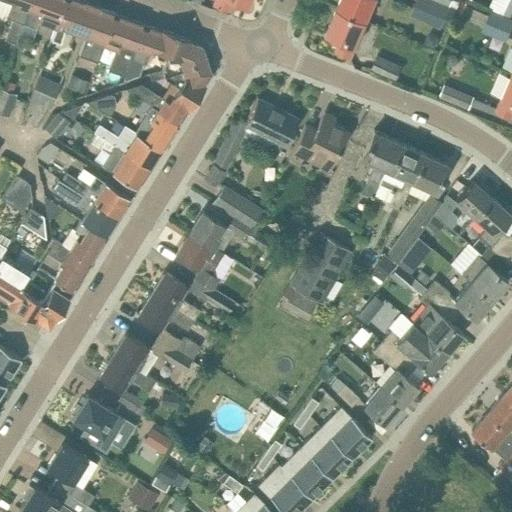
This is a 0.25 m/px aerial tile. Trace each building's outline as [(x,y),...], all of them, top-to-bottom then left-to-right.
[(19,35),(19,36),(33,0),(0,0),(11,3),(6,17),(13,19),(5,39),(16,43),(19,35)] [(40,21),(56,26),(60,15),(61,15),(66,0),(33,0),(19,36),(33,40),(40,21)] [(67,27),(88,35),(94,20),(82,15),(88,1),(86,0),(84,0),(84,1),(82,0),(66,0),(61,15),(60,15),(56,26),(51,39),(61,43),(67,27)] [(214,0),(213,4),(228,10),(232,0),(237,0),(248,4),(249,0),(214,0)] [(340,0),(338,7),(367,20),(375,0),(340,0)] [(511,0),(492,0),(490,5),(511,15),(511,13),(511,0)] [(100,5),(88,1),(82,15),(94,20),(88,35),(81,54),(99,61),(105,43),(117,12),(100,6),(100,5)] [(450,6),(440,1),(429,23),(440,28),(450,6)] [(485,25),(482,31),(507,41),(511,27),(511,19),(491,10),(489,14),(467,4),(463,15),(485,25)] [(336,51),(351,57),(367,20),(338,7),(327,33),(341,39),(336,51)] [(132,59),(134,59),(148,24),(117,12),(105,43),(117,48),(109,69),(126,75),(132,59)] [(148,24),(134,59),(146,64),(150,52),(156,54),(157,51),(167,55),(176,33),(162,28),(162,29),(148,24)] [(162,68),(163,71),(206,56),(202,45),(202,44),(189,38),(176,33),(167,55),(168,55),(162,68)] [(429,33),(424,43),(434,47),(439,37),(429,33)] [(447,59),(449,63),(453,65),(458,64),(459,59),(458,55),(453,53),(449,55),(447,59)] [(378,54),(371,68),(397,79),(403,65),(378,54)] [(179,83),(197,94),(205,82),(204,81),(211,70),(206,56),(163,71),(165,76),(179,84),(179,83)] [(88,78),(72,71),(67,85),(83,91),(88,78)] [(511,72),(511,73),(496,111),(511,117),(511,115),(511,72)] [(60,84),(39,75),(30,97),(51,106),(60,84)] [(16,84),(3,79),(0,86),(0,112),(8,116),(17,93),(13,92),(16,84)] [(141,83),(128,87),(158,107),(179,121),(188,106),(189,107),(197,94),(179,83),(179,84),(168,100),(141,83)] [(475,96),(445,83),(440,95),(470,108),(475,96)] [(116,104),(115,95),(112,93),(90,100),(110,113),(116,104)] [(215,162),(223,169),(224,169),(247,124),(272,136),(269,142),(281,148),(284,142),(285,143),(299,117),(258,97),(245,122),(236,118),(214,162),(215,162)] [(61,110),(73,117),(82,103),(61,110)] [(179,121),(158,107),(149,121),(152,123),(144,136),(162,147),(179,121)] [(335,116),(325,111),(316,129),(305,123),(288,158),(300,164),(304,158),(307,160),(313,147),(324,153),(318,165),(327,169),(347,129),(332,121),(335,116)] [(69,120),(59,112),(46,128),(56,135),(69,120)] [(102,123),(118,130),(123,120),(107,113),(102,123)] [(100,124),(95,131),(150,166),(162,147),(144,136),(125,123),(118,135),(100,124)] [(378,182),(397,140),(374,129),(362,156),(375,162),(361,192),(372,196),(378,182)] [(150,166),(95,131),(94,132),(97,134),(92,141),(110,151),(103,162),(123,176),(125,178),(126,178),(136,184),(136,185),(137,185),(138,185),(150,166)] [(397,140),(378,182),(394,189),(388,204),(399,209),(413,179),(412,179),(424,152),(397,140)] [(412,179),(413,179),(436,190),(448,163),(424,152),(412,179)] [(223,169),(215,162),(205,178),(214,183),(223,169)] [(66,171),(61,178),(119,215),(130,197),(83,166),(77,176),(79,177),(78,178),(66,171)] [(16,173),(5,190),(0,196),(0,197),(14,206),(22,211),(32,196),(30,182),(16,173)] [(107,235),(119,215),(61,178),(60,179),(58,178),(52,188),(86,209),(80,218),(82,219),(88,223),(88,222),(107,235)] [(455,199),(457,200),(463,206),(475,217),(493,197),(473,179),(455,199)] [(425,225),(434,213),(440,202),(430,195),(390,253),(399,260),(425,225)] [(434,213),(440,219),(449,209),(454,203),(445,195),(440,202),(434,213)] [(262,209),(244,197),(234,214),(251,226),(262,209)] [(511,213),(493,197),(475,217),(486,226),(478,235),(489,244),(482,252),(482,253),(495,251),(503,242),(511,250),(511,234),(510,233),(508,235),(499,227),(511,213)] [(21,222),(31,228),(41,213),(31,207),(21,222)] [(388,221),(393,223),(399,210),(393,208),(388,221)] [(203,209),(190,230),(215,245),(215,246),(224,251),(235,233),(222,225),(224,222),(203,209)] [(436,233),(444,222),(440,219),(434,213),(425,225),(436,233)] [(227,226),(244,237),(251,226),(233,215),(227,226)] [(82,219),(76,229),(72,226),(61,243),(67,247),(90,261),(107,235),(88,222),(88,223),(82,219)] [(215,245),(190,230),(176,251),(201,267),(195,277),(214,288),(221,277),(211,271),(224,251),(215,246),(215,245)] [(256,230),(250,240),(264,249),(271,239),(256,230)] [(318,299),(322,302),(353,250),(320,231),(289,284),(294,286),(318,299)] [(54,276),(73,289),(74,288),(73,288),(90,261),(67,247),(61,243),(55,239),(43,260),(56,268),(61,260),(63,261),(54,276)] [(461,272),(470,279),(492,298),(508,280),(500,273),(508,263),(510,265),(511,261),(511,250),(503,242),(495,251),(482,253),(482,252),(480,255),(477,253),(461,272)] [(399,260),(397,263),(398,263),(410,273),(420,261),(407,250),(399,260)] [(0,256),(0,294),(9,300),(27,271),(1,255),(0,256)] [(382,279),(383,280),(394,263),(383,256),(369,275),(379,283),(382,279)] [(398,263),(390,272),(406,285),(413,275),(398,263)] [(165,270),(152,291),(194,318),(200,307),(179,294),(186,284),(165,270)] [(27,271),(9,300),(8,301),(37,319),(38,318),(47,303),(39,298),(35,295),(40,287),(25,277),(28,271),(27,271)] [(415,277),(425,285),(430,278),(421,271),(415,277)] [(48,273),(40,287),(35,295),(39,298),(47,303),(38,318),(49,325),(55,316),(56,316),(73,289),(54,276),(48,273)] [(235,300),(214,288),(195,277),(189,286),(228,311),(235,300)] [(427,287),(442,301),(450,292),(434,279),(427,287)] [(492,298),(470,279),(454,298),(476,317),(492,298)] [(288,296),(311,310),(316,302),(318,299),(294,286),(288,296)] [(435,308),(442,301),(427,287),(418,297),(426,303),(412,320),(447,351),(463,332),(435,308)] [(187,328),(194,318),(152,291),(138,313),(159,326),(166,315),(187,328)] [(322,306),(316,302),(311,310),(317,314),(322,306)] [(373,315),(363,307),(357,314),(367,323),(373,315)] [(382,340),(397,353),(404,359),(410,352),(431,369),(447,351),(412,320),(412,321),(400,336),(392,329),(382,340)] [(157,338),(192,359),(201,345),(184,334),(181,339),(163,327),(157,338)] [(150,348),(147,346),(147,345),(126,331),(113,352),(138,368),(145,373),(157,352),(150,348)] [(192,359),(157,338),(150,348),(157,352),(185,369),(192,359)] [(397,353),(382,340),(373,349),(389,363),(397,353)] [(0,378),(5,382),(7,380),(21,357),(0,343),(0,378)] [(138,368),(113,352),(100,374),(121,387),(128,376),(149,390),(156,379),(145,373),(138,368)] [(325,365),(319,373),(339,393),(351,405),(360,397),(325,365)] [(381,385),(402,404),(418,385),(397,366),(381,385)] [(402,404),(381,385),(365,404),(386,422),(402,404)] [(143,400),(125,389),(118,399),(143,415),(148,406),(142,403),(143,400)] [(511,428),(511,396),(505,391),(490,410),(511,428)] [(75,413),(73,416),(88,425),(82,434),(106,448),(124,417),(116,412),(117,411),(88,392),(80,404),(77,403),(72,411),(75,413)] [(162,393),(160,404),(177,407),(179,395),(162,393)] [(303,409),(309,414),(318,401),(312,396),(303,409)] [(259,414),(248,429),(263,439),(281,415),(260,400),(253,410),(259,414)] [(341,404),(320,425),(352,456),(372,436),(341,404)] [(300,427),(309,414),(303,409),(293,422),(300,427)] [(511,428),(490,410),(473,429),(494,446),(507,458),(501,465),(511,474),(511,428)] [(320,425),(301,445),(332,476),(352,456),(320,425)] [(144,440),(163,451),(171,438),(153,426),(144,440)] [(267,451),(272,456),(281,443),(275,439),(267,451)] [(53,481),(75,495),(81,485),(82,486),(97,462),(62,440),(47,463),(59,471),(53,481)] [(279,462),(313,496),(313,495),(332,476),(301,445),(281,464),(279,462)] [(262,469),(272,456),(267,451),(257,465),(262,469)] [(170,482),(177,470),(163,462),(157,474),(170,482)] [(296,511),(313,496),(279,462),(258,483),(286,511),(296,511)] [(157,474),(152,483),(165,490),(170,482),(157,474)] [(237,491),(242,484),(229,474),(224,482),(237,491)] [(150,509),(159,493),(137,480),(127,496),(150,509)] [(82,511),(88,503),(75,495),(53,481),(46,491),(34,484),(19,508),(26,511),(71,511),(74,509),(78,511),(82,511)] [(274,511),(254,491),(234,511),(274,511)]
